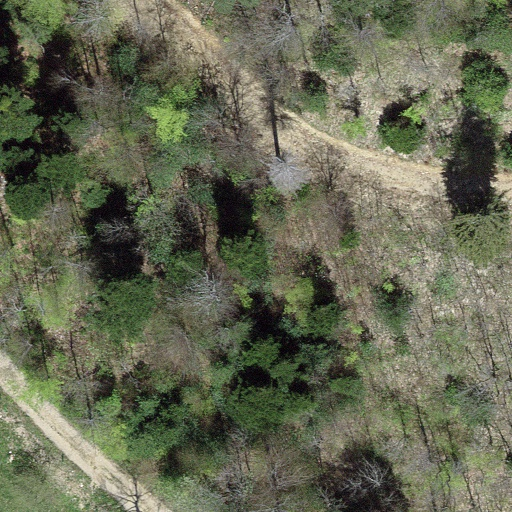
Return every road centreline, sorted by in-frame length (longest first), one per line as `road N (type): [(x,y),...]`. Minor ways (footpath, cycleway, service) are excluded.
road 1 (track): [(155,0),(296,150),(408,177),(511,171)]
road 2 (track): [(0,373),(156,511)]
